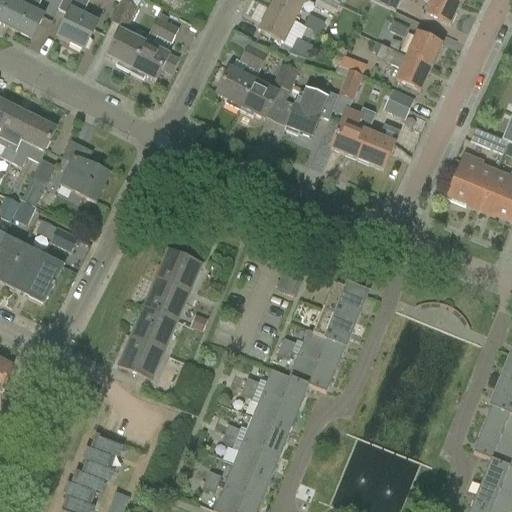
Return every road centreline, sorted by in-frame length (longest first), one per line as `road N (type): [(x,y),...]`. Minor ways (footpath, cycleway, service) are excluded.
road 1 (residential): [(411,242),(344,410),(321,404),(281,511)]
road 2 (residential): [(394,234),(502,0)]
road 3 (residential): [(394,234),(162,141)]
road 4 (residential): [(446,511),(467,459),(449,452),(511,291)]
road 5 (residential): [(51,355),(162,141)]
road 6 (track): [(51,355),(151,419),(124,490)]
road 7 (residential): [(162,141),(0,58)]
road 8 (residential): [(162,141),(231,0)]
road 9 (residential): [(0,474),(51,355)]
